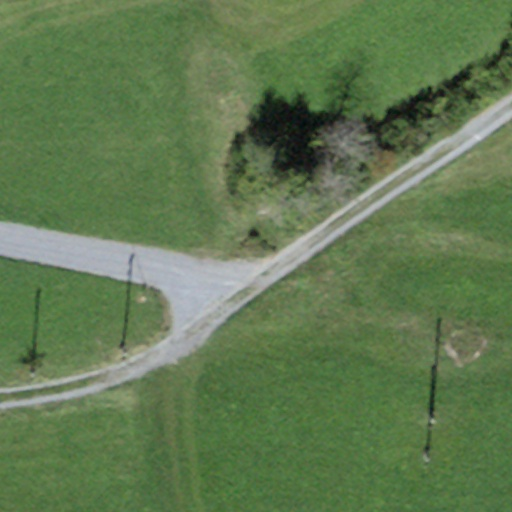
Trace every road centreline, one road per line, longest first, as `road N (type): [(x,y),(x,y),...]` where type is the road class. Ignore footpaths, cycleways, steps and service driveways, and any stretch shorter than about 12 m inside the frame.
road 1 (track): [(0,399),(135,364),(332,242)]
road 2 (track): [(0,216),(239,261),(332,242)]
road 3 (track): [(332,242),(511,120)]
